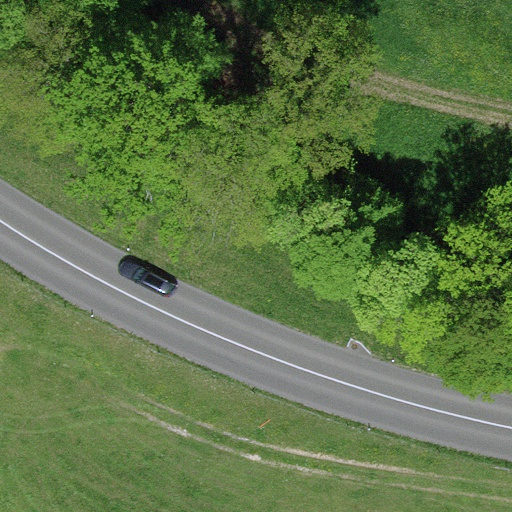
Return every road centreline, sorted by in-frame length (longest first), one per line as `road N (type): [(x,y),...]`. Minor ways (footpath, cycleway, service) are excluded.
road 1 (secondary): [(511,424),(366,393),(153,314),(0,216)]
road 2 (track): [(311,74),(511,119)]
